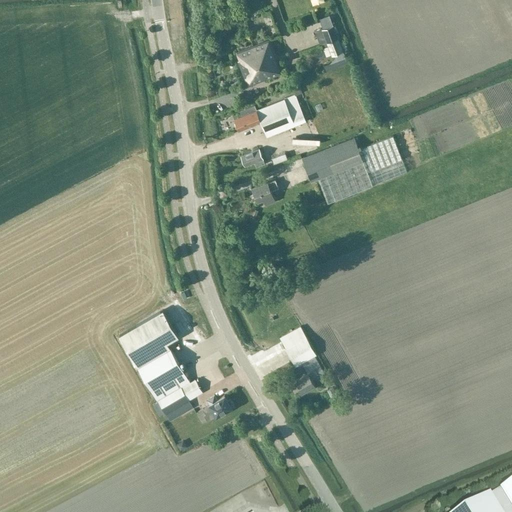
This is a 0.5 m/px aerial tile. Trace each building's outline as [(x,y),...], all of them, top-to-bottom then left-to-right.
[(333,25),(324,29),(329,42),(339,39),(333,25)] [(270,39),(253,46),(266,78),(282,72),(270,39)] [(343,51),(339,39),(329,42),(334,55),(343,51)] [(303,52),(310,48),(308,43),(300,47),(303,52)] [(266,78),(253,46),(238,52),(241,59),(239,60),(248,85),(266,78)] [(233,69),(229,60),(209,68),(213,77),(233,69)] [(241,106),(254,101),(251,92),(238,97),(241,106)] [(242,116),(236,118),(240,129),(254,124),(253,122),(260,119),(267,136),(306,120),(296,94),(257,110),(255,104),(240,110),(242,116)] [(407,170),(402,159),(393,135),(359,148),(355,137),(302,158),(311,180),(318,177),(328,202),(373,185),(373,184),(407,170)] [(259,148),(241,156),(245,166),(254,162),(256,167),(265,163),(263,159),(259,148)] [(285,153),(271,158),(273,163),(287,158),(285,153)] [(271,189),(278,186),(275,178),(253,187),(258,200),(263,198),(265,205),(276,201),(271,189)] [(164,305),(170,316),(175,313),(170,302),(164,305)] [(184,371),(171,349),(167,343),(178,336),(163,310),(119,335),(169,421),(193,407),(189,400),(202,392),(195,379),(189,383),(182,372),(184,371)] [(314,355),(317,354),(301,326),(280,337),(296,366),(302,362),(315,355),(314,355)] [(320,375),(325,373),(315,355),(302,362),(308,373),(295,381),(302,392),(315,384),(313,380),(320,376),(320,375)] [(210,404),(203,409),(206,414),(204,415),(208,421),(216,416),(224,411),(225,413),(235,408),(230,400),(228,401),(224,395),(217,399),(214,395),(207,399),(210,404)] [(511,511),(511,481),(461,511),(511,511)]
